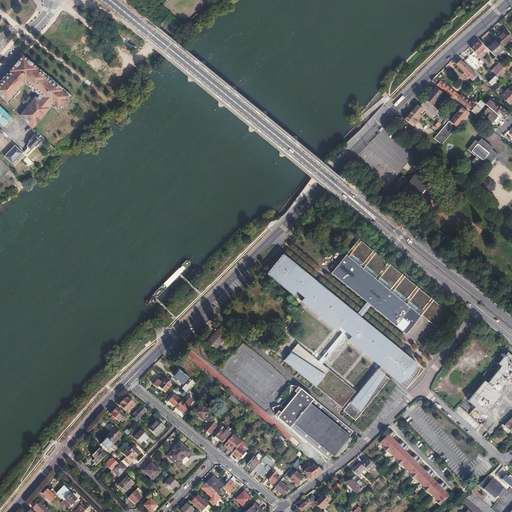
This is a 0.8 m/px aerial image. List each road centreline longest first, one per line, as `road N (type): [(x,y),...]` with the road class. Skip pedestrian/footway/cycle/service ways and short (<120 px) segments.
road 1 (primary): [(511,323),(113,0)]
road 2 (residential): [(128,380),(425,77)]
road 3 (primary): [(104,0),(386,234)]
road 4 (residential): [(282,507),(360,449),(421,387)]
road 5 (unknown): [(240,336),(368,440)]
road 6 (primary): [(386,234),(511,333)]
road 7 (primary): [(386,234),(478,313)]
